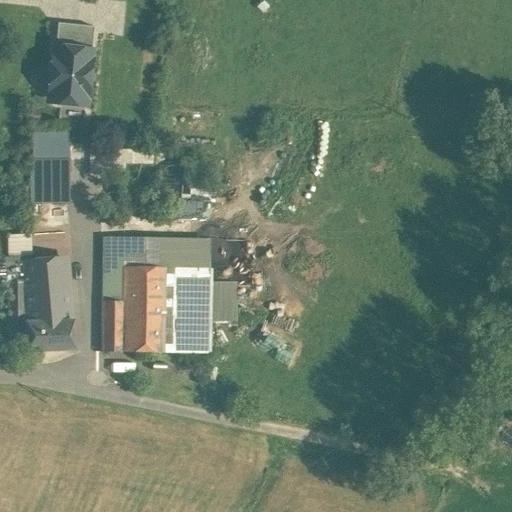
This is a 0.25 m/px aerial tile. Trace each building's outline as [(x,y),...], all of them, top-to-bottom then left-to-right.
[(46,93),(44,104),(89,109),(95,47),(91,47),(93,26),(58,22),(56,43),(51,43),(48,70),(32,68),(29,91),(46,93)] [(34,172),(34,173),(66,174),(66,173),(67,161),(68,135),(36,134),(35,161),(34,172)] [(192,191),(194,184),(192,176),(188,170),(182,166),(175,165),(168,167),(162,171),(158,177),(156,184),(158,191),(162,197),(168,201),(175,203),(182,201),(188,197),(192,191)] [(66,174),(34,173),(34,172),(31,172),(30,203),(68,203),(68,173),(66,173),(66,174)] [(5,233),(5,252),(26,253),(27,233),(5,233)] [(123,238),(103,237),(103,267),(123,267),(123,238)] [(9,312),(26,311),(26,309),(71,306),(66,259),(26,262),(8,262),(9,312)] [(123,267),(103,267),(102,300),(124,301),(123,351),(197,352),(198,268),(123,267)] [(124,301),(102,300),(102,351),(123,351),(124,301)] [(71,306),(26,309),(26,311),(26,322),(26,351),(75,349),(73,320),(72,320),(71,306)]
